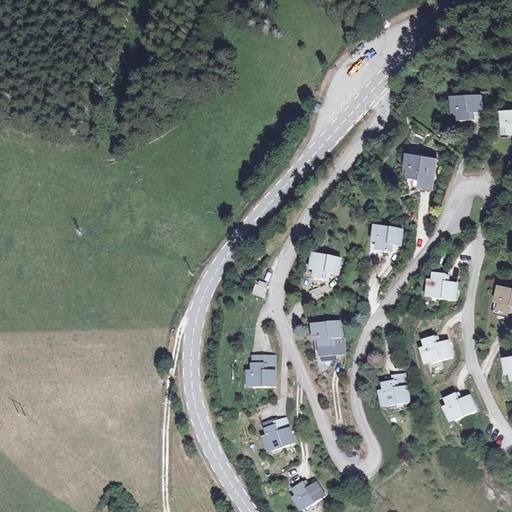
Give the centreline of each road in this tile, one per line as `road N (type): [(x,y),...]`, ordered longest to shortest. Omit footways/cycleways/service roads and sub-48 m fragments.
road 1 (residential): [(373,88),(378,121),(299,238),(279,295),(304,375),(336,453),(367,468),(376,459),(357,393),(367,345),(465,195),(483,186),(494,199),(471,312),(474,361),(511,438)]
road 2 (secondary): [(373,88),(233,247),(194,314)]
road 3 (secondary): [(194,314),(195,411),(249,511)]
road 4 (residential): [(194,314),(172,359),(166,511)]
road 5 (secondary): [(458,0),(373,88)]
